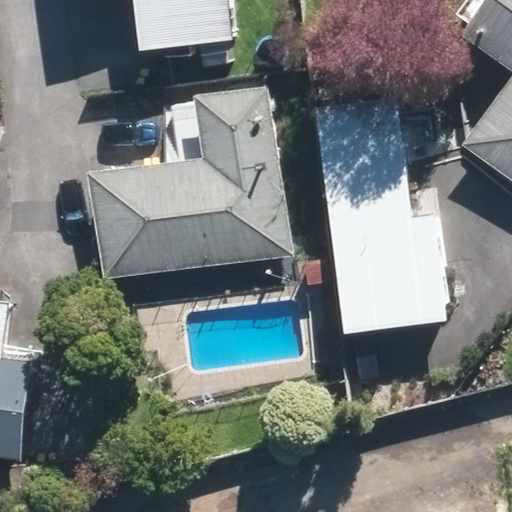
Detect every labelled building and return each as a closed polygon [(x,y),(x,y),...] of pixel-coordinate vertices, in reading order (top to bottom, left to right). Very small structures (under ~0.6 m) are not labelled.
[(153,0),(158,42),(252,30),(248,0),(153,0)] [(511,9),(492,38),(511,52),(511,123),(494,148),(511,160),(511,9)] [(425,84),(337,93),(362,323),(460,312),(448,203),(438,204),(425,84)] [(196,177),(117,186),(127,271),(299,251),(282,105),(189,115),(196,177)] [(0,440),(19,443),(31,358),(0,353),(0,346),(7,297),(0,295),(0,440)]
